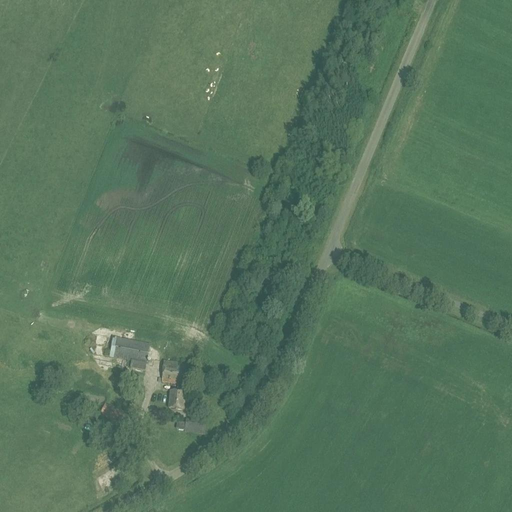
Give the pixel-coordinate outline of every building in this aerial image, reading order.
[(146,364),(150,345),(113,338),(109,356),(132,361),(131,367),(144,370),(146,364)] [(188,364),(164,361),(162,382),(178,384),(185,384),(186,384),(188,364)] [(170,391),(169,409),(184,410),(184,409),(193,410),(194,402),(185,401),(186,393),(184,393),(185,384),(178,384),(177,392),(170,391)] [(125,426),(128,418),(107,410),(103,418),(125,426)] [(205,435),(207,421),(186,419),(184,433),(205,435)]
